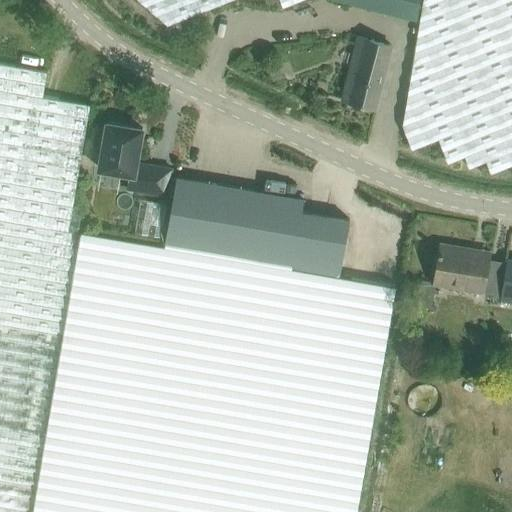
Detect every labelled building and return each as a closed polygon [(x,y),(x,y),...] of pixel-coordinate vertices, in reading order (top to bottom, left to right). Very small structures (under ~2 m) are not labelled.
[(511,0),(139,0),(168,24),(230,0),(280,0),(281,1),(283,7),(300,0),(422,0),(402,125),(412,149),(438,138),(448,162),(465,155),(469,167),(486,161),(491,173),(511,164),(511,0)] [(341,0),(399,15),(417,18),(420,0),(341,0)] [(0,511),(32,511),(81,232),(68,230),(70,219),(90,103),(42,95),(46,71),(15,65),(20,40),(8,37),(0,36),(0,511)] [(342,99),(376,108),(386,70),(385,70),(392,45),(358,36),(342,99)] [(142,127),(107,121),(98,173),(131,177),(129,189),(167,194),(172,168),(136,162),(142,127)] [(176,177),(175,177),(164,240),(290,263),(290,266),(340,275),(349,219),(302,210),(304,198),(176,176),(176,177)] [(392,212),(364,215),(368,244),(395,241),(392,212)] [(81,232),(32,511),(357,511),(396,284),(340,275),(290,266),(290,263),(164,240),(163,246),(81,232)] [(483,290),(489,258),(464,254),(465,249),(440,244),(434,282),(483,290)] [(376,267),(387,257),(377,246),(366,256),(376,267)] [(511,259),(507,259),(506,261),(500,298),(511,299),(511,259)]
